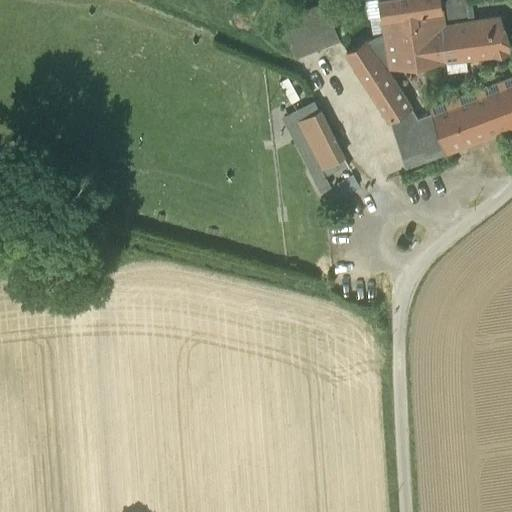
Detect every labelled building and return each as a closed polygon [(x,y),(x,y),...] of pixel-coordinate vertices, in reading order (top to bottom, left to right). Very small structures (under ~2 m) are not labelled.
[(369,18),(382,16),(379,0),(368,0),(365,1),(368,18),(369,18)] [(379,0),(382,16),(442,7),(441,0),(379,0)] [(465,0),(441,0),(442,7),(444,23),(474,19),(473,9),(467,10),(465,0)] [(325,4),(282,21),(295,56),(339,39),(325,4)] [(444,23),(442,7),(382,16),(385,32),(444,23)] [(444,23),(385,32),(389,67),(511,53),(499,15),(474,19),(444,23)] [(382,16),(369,18),(373,36),(385,32),(382,16)] [(385,32),(373,36),(365,40),(386,72),(389,67),(385,32)] [(367,83),(386,72),(365,40),(347,52),(367,83)] [(376,97),(397,84),(386,72),(367,83),(376,97)] [(511,83),(485,93),(496,134),(511,127),(511,83)] [(397,84),(376,97),(389,118),(411,107),(397,84)] [(485,93),(433,112),(444,153),(496,134),(485,93)] [(345,159),(315,98),(291,111),(323,171),(345,159)] [(418,118),(411,107),(389,118),(405,168),(444,153),(433,112),(418,118)] [(332,186),(323,171),(291,111),(284,115),(323,190),(332,186)] [(353,174),(337,182),(343,194),(360,186),(353,174)]
